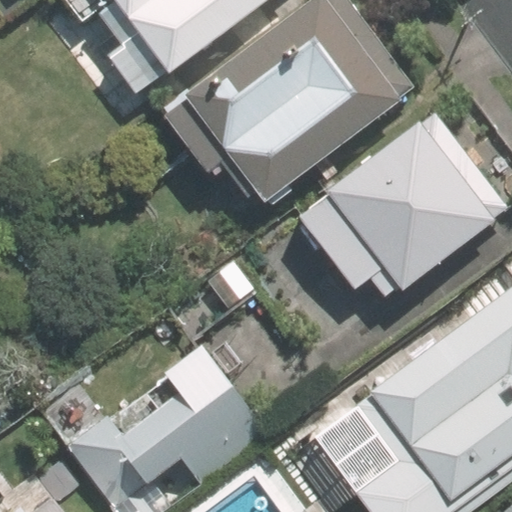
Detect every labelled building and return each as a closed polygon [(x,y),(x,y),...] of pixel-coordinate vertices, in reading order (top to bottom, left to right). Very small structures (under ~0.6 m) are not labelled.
[(38,0),(0,0),(0,32),(40,3),(38,0)] [(116,0),(109,5),(134,39),(119,50),(147,88),(266,0),(116,0)] [(361,0),(316,0),(179,105),(225,165),(249,147),(284,193),(427,85),(361,0)] [(417,275),(424,283),(511,209),(511,189),(440,104),(308,215),(366,284),(382,271),(398,290),(417,275)] [(511,295),(370,397),(410,453),(367,484),(386,511),(444,511),(511,463),(511,295)] [(289,424),(224,339),(209,350),(82,449),(124,502),(185,455),(209,486),(275,435),(289,424)] [(80,511),(47,468),(0,504),(0,511),(80,511)] [(330,511),(323,503),(311,511),(330,511)]
